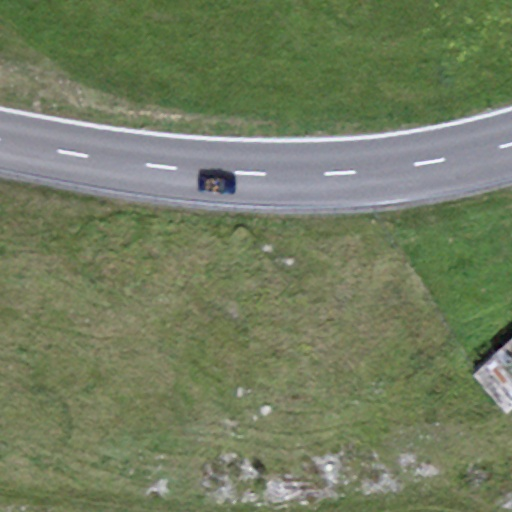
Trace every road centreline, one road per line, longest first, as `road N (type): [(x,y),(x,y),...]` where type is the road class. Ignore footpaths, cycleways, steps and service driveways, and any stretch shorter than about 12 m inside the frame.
road 1 (track): [(0,490),(191,511),(271,511),(511,463)]
road 2 (primary): [(511,146),(416,166),(279,175),(126,163),(0,139)]
